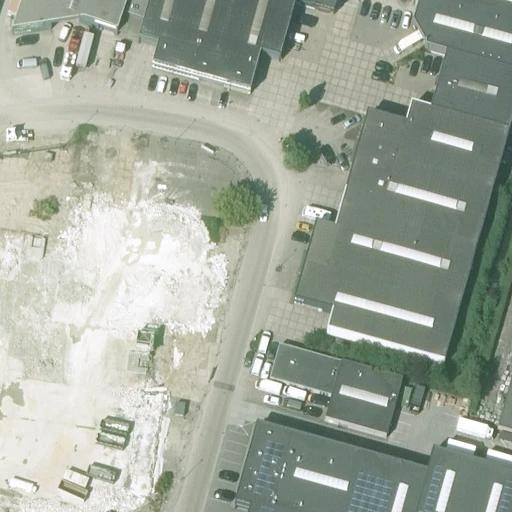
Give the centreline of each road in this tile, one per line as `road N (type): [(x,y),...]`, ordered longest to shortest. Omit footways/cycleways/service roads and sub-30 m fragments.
road 1 (unclassified): [(190,511),(271,213),(268,169)]
road 2 (unclassified): [(268,169),(236,138),(175,119),(49,106),(0,114)]
road 3 (unclassified): [(268,169),(316,66),(404,77)]
